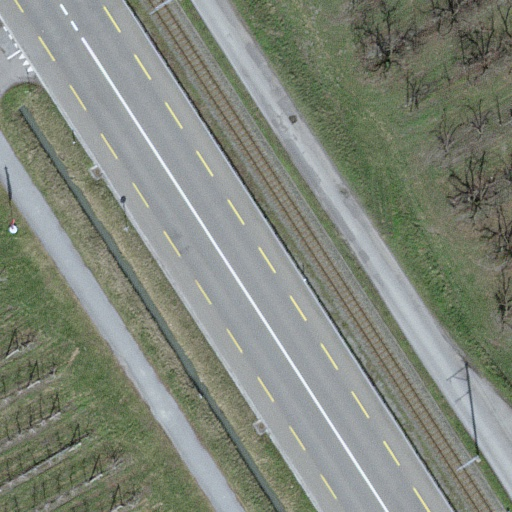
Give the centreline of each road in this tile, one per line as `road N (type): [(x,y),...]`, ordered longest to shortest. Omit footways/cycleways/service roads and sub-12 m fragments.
road 1 (primary): [(61,0),(391,511)]
road 2 (unclassified): [(511,461),(210,0)]
road 3 (unclassified): [(232,511),(0,152)]
